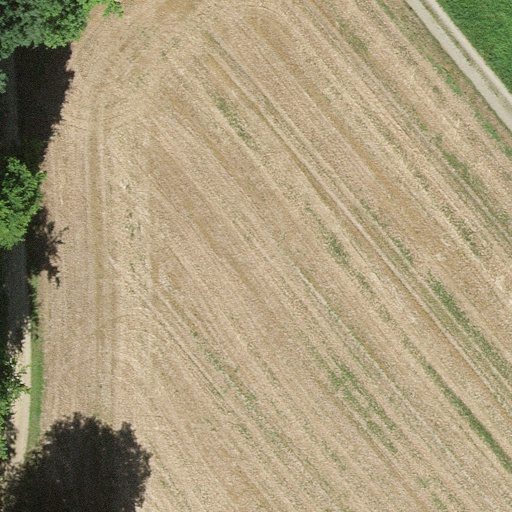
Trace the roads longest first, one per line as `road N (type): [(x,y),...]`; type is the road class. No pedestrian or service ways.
road 1 (track): [(42,511),(64,449),(66,316),(13,93),(2,0)]
road 2 (track): [(409,0),(511,126)]
